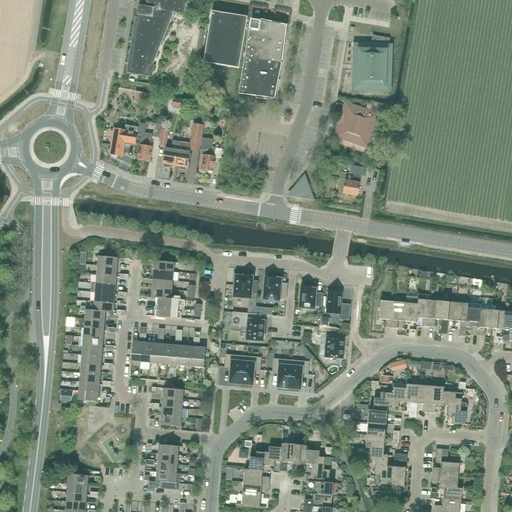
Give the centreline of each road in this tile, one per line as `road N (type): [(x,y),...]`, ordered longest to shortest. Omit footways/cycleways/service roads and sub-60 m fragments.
road 1 (residential): [(221,445),(261,414),(318,414),(389,350),(452,353),(478,369)]
road 2 (residential): [(274,212),(303,114),(323,0)]
road 3 (tertiary): [(36,172),(37,326),(45,365)]
road 4 (tertiary): [(45,365),(56,174)]
road 5 (unclassified): [(274,212),(140,191),(89,169)]
road 6 (residential): [(139,432),(142,404),(120,400),(139,261)]
road 7 (unclassified): [(511,251),(344,223)]
road 8 (residential): [(427,511),(413,501),(418,449),(434,431),(496,439)]
road 9 (tertiary): [(29,511),(45,365)]
road 10 (tertiary): [(66,126),(87,0)]
road 11 (tertiary): [(72,0),(49,120)]
